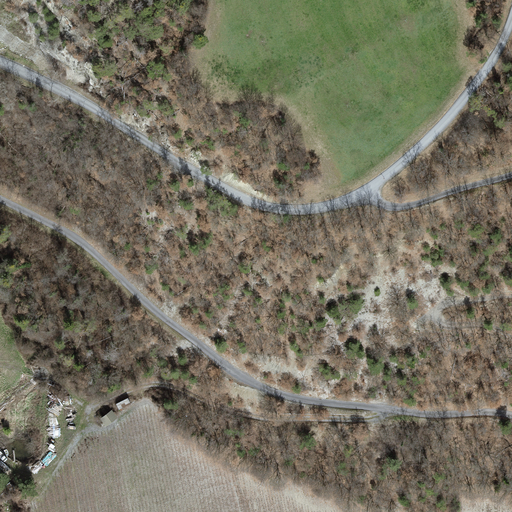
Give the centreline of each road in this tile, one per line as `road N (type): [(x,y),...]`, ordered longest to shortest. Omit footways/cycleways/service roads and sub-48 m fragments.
road 1 (unclassified): [(511,415),(274,395),(198,346),(86,244),(0,199)]
road 2 (unclassified): [(362,192),(320,209),(277,212),(236,200),(78,102),(0,65)]
road 3 (unclassified): [(362,192),(476,87),(511,17)]
road 4 (unclassified): [(511,173),(400,207),(374,206),(362,192)]
